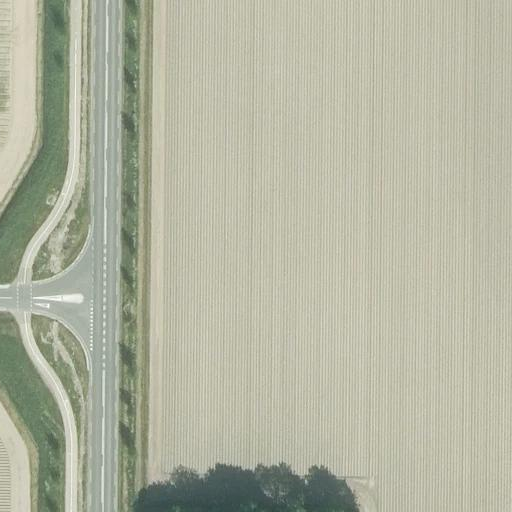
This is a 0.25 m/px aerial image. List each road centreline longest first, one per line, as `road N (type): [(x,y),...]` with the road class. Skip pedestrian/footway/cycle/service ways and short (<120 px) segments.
road 1 (secondary): [(103,286),(106,0)]
road 2 (secondary): [(101,511),(103,311)]
